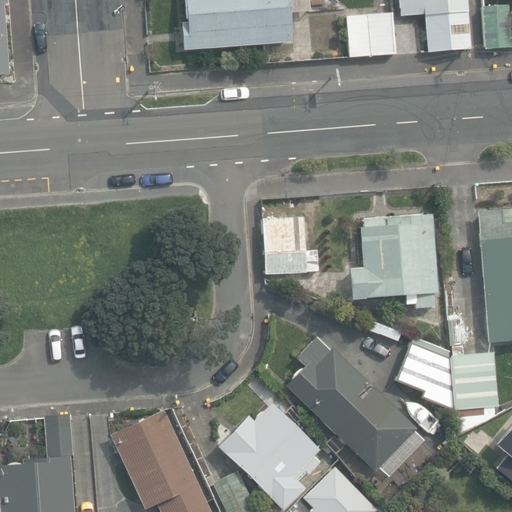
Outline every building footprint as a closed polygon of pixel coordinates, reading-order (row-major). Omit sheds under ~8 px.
[(0,0),(0,74),(9,74),(4,4),(8,3),(7,0),(0,0)] [(289,43),(286,0),(184,0),(186,23),(181,23),(183,50),(289,43)] [(397,0),(399,17),(467,12),(465,0),(397,0)] [(480,6),(483,49),(510,47),(507,4),(480,6)] [(345,16),(348,57),(394,54),(391,13),(345,16)] [(262,217),(265,273),(325,271),(322,198),(302,198),(303,216),(262,217)] [(511,208),(479,211),(488,344),(511,342),(511,208)] [(413,304),(413,308),(434,307),(433,293),(437,293),(432,213),(361,218),(362,227),(359,227),(362,268),(349,269),(351,301),(404,297),(404,304),(413,304)] [(397,341),(400,332),(381,325),(378,335),(397,341)] [(356,449),(366,458),(384,439),(375,431),(396,408),(331,347),(328,349),(314,336),(295,356),(304,364),(301,367),(299,368),(296,369),(294,371),(292,374),(291,376),(290,379),(283,386),(354,452),(356,449)] [(419,397),(454,411),(496,406),(492,352),(449,357),(410,342),(395,379),(422,390),(419,397)] [(215,445),(278,511),(279,511),(304,488),(295,479),(304,470),(308,474),(320,463),(313,455),(319,450),(273,401),(253,420),(247,415),(215,445)] [(210,511),(162,409),(110,434),(109,434),(144,508),(156,502),(160,511),(210,511)] [(492,410),(454,413),(455,419),(455,436),(493,416),(492,410)] [(71,456),(67,415),(38,418),(42,462),(0,466),(0,511),(74,511),(69,457),(71,456)] [(511,420),(491,445),(504,456),(494,468),(511,483),(511,420)] [(478,454),(488,443),(473,431),(464,442),(478,454)] [(462,464),(470,471),(475,465),(467,458),(462,464)] [(373,511),(375,510),(333,467),(301,497),(312,508),(309,511),(308,511),(373,511)] [(211,482),(225,511),(257,511),(237,470),(211,482)]
